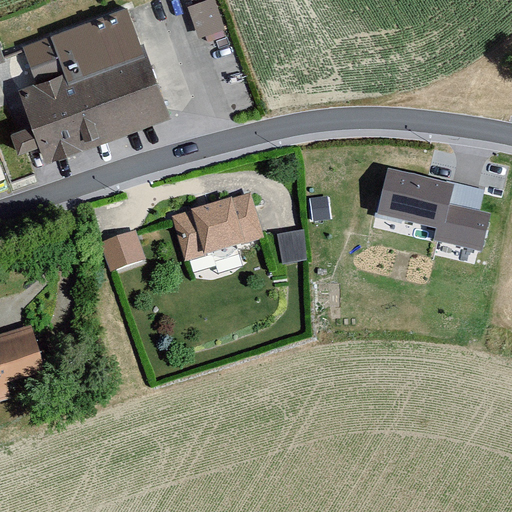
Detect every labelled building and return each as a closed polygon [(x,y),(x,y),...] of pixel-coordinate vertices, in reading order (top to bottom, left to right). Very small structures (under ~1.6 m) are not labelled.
[(198,0),(187,4),(197,36),(225,27),(215,0),(198,0)] [(166,114),(125,5),(22,43),(36,80),(18,87),(31,120),(10,128),(17,148),(38,140),(46,159),(166,114)] [(463,214),(467,191),(399,179),(391,226),(446,236),(444,250),(494,259),(501,220),(463,214)] [(249,191),(172,215),(186,260),(263,236),(249,191)] [(109,269),(145,262),(139,230),(103,237),(109,269)] [(278,233),(282,263),(308,260),(304,230),(278,233)] [(29,326),(0,334),(0,401),(11,399),(5,382),(43,370),(29,326)]
